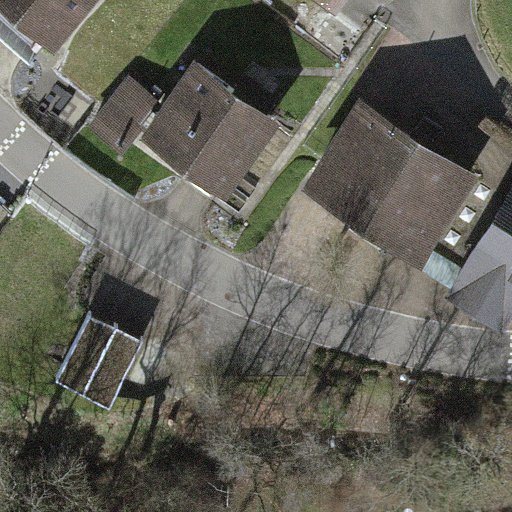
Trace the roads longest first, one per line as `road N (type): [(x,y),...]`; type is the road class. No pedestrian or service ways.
road 1 (residential): [(511,359),(359,331),(221,281),(89,204),(0,131)]
road 2 (residential): [(454,0),(466,52),(511,108)]
